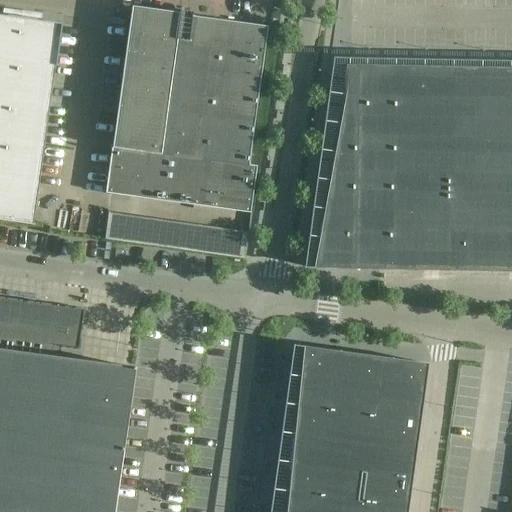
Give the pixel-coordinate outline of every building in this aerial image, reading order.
[(131,9),(128,29),(106,194),(249,214),(256,168),(248,166),(267,28),(191,17),(191,13),(179,12),(179,16),(131,9)] [(0,220),(33,226),(60,26),(40,23),(2,18),(0,17),(0,220)] [(511,70),(486,70),(386,68),(355,67),(313,270),(357,271),(511,273),(511,70)] [(108,213),(107,220),(104,240),(243,259),(247,233),(227,230),(108,213)] [(131,369),(130,369),(129,369),(111,366),(109,365),(108,366),(94,364),(94,363),(92,363),(91,364),(81,362),(77,362),(77,361),(74,361),(60,359),(58,358),(60,347),(62,348),(64,349),(64,348),(70,349),(69,349),(71,350),(71,349),(76,349),(76,350),(79,351),(80,344),(79,344),(79,342),(80,342),(80,339),(81,332),(82,325),(82,322),(83,322),(83,318),(83,317),(84,317),(85,310),(74,308),(74,309),(67,308),(68,307),(64,307),(64,308),(50,306),(50,305),(40,304),(38,304),(38,303),(35,303),(35,304),(33,304),(33,303),(26,302),(26,303),(21,302),(21,301),(18,301),(16,301),(16,300),(6,299),(6,300),(4,300),(4,299),(0,298),(0,511),(111,511),(113,500),(114,500),(115,497),(114,497),(116,484),(117,484),(117,481),(116,481),(118,468),(119,468),(119,465),(120,452),(121,452),(122,449),(121,449),(123,436),(124,436),(124,433),(123,433),(125,420),(126,420),(126,417),(128,404),(129,401),(128,401),(130,387),(131,388),(131,385),(130,385),(132,371),(133,371),(133,368),(131,368),(131,369)] [(406,511),(427,364),(333,351),(331,351),(331,353),(303,349),(303,347),(302,347),(301,351),(303,351),(300,376),(299,376),(298,378),(300,379),(297,405),(296,405),(295,407),(297,407),(294,434),(293,434),(293,436),(294,436),(291,462),(290,462),(290,464),(291,464),(288,491),(287,491),(287,493),(288,493),(286,511),(406,511)]
